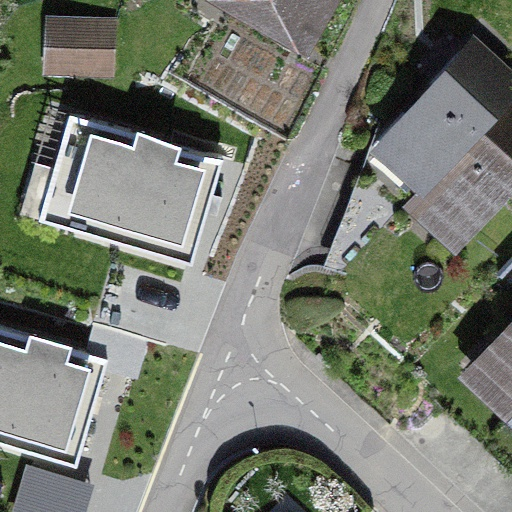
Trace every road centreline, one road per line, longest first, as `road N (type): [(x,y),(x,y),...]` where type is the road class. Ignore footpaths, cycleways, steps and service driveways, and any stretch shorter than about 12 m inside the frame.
road 1 (residential): [(374,0),(234,341)]
road 2 (residential): [(418,511),(234,341)]
road 3 (residential): [(234,341),(165,511)]
